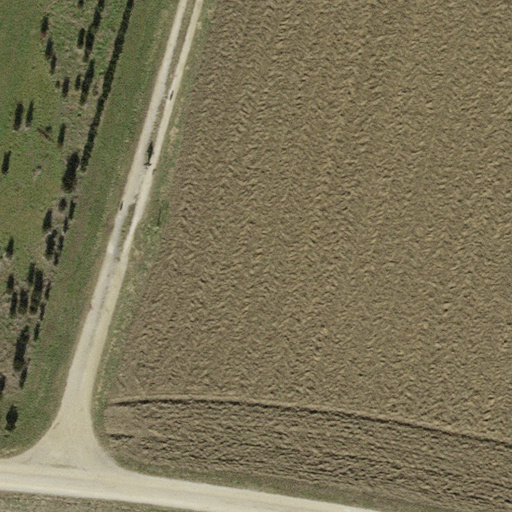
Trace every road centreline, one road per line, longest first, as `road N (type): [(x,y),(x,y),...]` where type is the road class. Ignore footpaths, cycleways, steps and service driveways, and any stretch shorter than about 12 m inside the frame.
road 1 (track): [(69,475),(196,0)]
road 2 (track): [(0,469),(292,511)]
